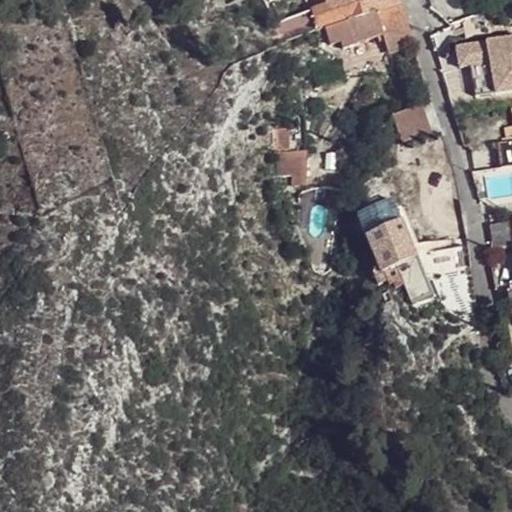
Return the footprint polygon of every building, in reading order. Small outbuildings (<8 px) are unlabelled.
[(402,10),(398,0),(352,0),(323,10),(324,13),(310,17),(316,40),(336,33),(348,29),(402,10)] [(402,10),(348,29),(355,49),(382,40),(409,31),(402,10)] [(310,17),(293,22),(300,45),(316,40),(310,17)] [(348,29),(336,33),(343,53),(355,49),(348,29)] [(409,31),(382,40),(388,57),(414,48),(409,31)] [(511,91),(511,36),(455,45),(459,71),(471,69),(475,97),(511,91)] [(394,116),(403,144),(432,135),(423,106),(394,116)] [(278,130),(279,149),(290,148),(289,129),(278,130)] [(511,167),(511,145),(499,148),(503,170),(511,167)] [(282,153),(280,185),(307,186),(308,154),(282,153)] [(511,224),(490,227),(494,251),(511,247),(511,224)] [(402,229),(371,243),(383,271),(385,278),(418,265),(402,229)] [(470,259),(427,267),(432,287),(473,278),(470,259)] [(418,265),(385,278),(389,285),(391,289),(395,288),(397,293),(403,290),(411,309),(433,299),(418,265)] [(374,275),(380,289),(389,285),(385,278),(383,271),(374,275)] [(390,297),(384,300),(387,308),(393,305),(390,297)]
